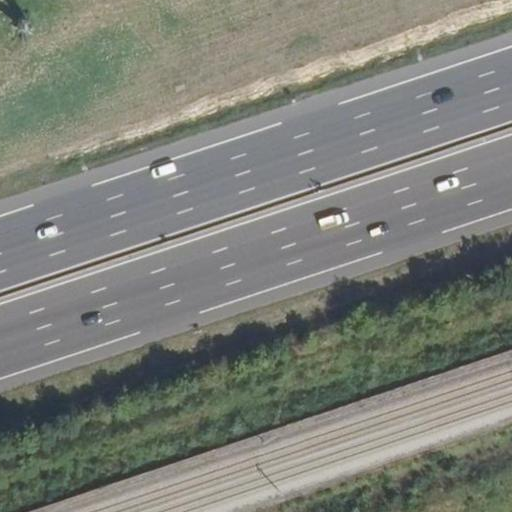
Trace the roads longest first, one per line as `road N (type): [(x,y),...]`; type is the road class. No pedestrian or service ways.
road 1 (motorway): [(0,343),(511,173)]
road 2 (motorway): [(511,82),(0,252)]
